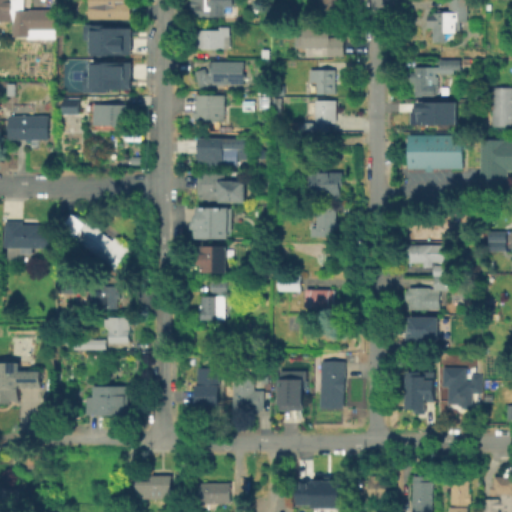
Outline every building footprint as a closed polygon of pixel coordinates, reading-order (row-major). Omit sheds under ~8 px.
[(0,0),(24,0),(24,9),(55,9),(55,29),(30,30),(30,35),(13,36),(12,20),(0,20),(0,0)] [(130,0),(130,18),(100,18),(100,10),(90,10),(90,0),(130,0)] [(226,0),(227,16),(196,16),(196,7),(193,7),(193,0),(226,0)] [(348,0),(348,10),(338,10),(338,12),(319,12),(319,0),(348,0)] [(467,0),(467,20),(461,20),(461,28),(457,29),(457,31),(446,31),(446,41),(433,41),(433,26),(430,26),(430,18),(433,18),(433,11),(449,11),(449,0),(467,0)] [(345,36),(345,55),(328,55),(328,48),(303,48),(303,23),(330,22),(330,36),(345,36)] [(133,28),(133,56),(93,56),(93,40),(87,40),(86,25),(99,25),(99,23),(123,23),(123,28),(133,28)] [(230,26),(230,48),(195,48),(195,29),(221,29),(221,26),(230,26)] [(460,58),(461,68),(454,68),(454,73),(442,73),(442,72),(436,72),(436,76),(439,76),(439,93),(423,94),(423,95),(415,95),(415,80),(411,80),(411,71),(415,71),(415,66),(440,65),(440,59),(460,58)] [(244,61),(244,83),(212,83),(212,61),(244,61)] [(133,62),(133,89),(110,89),(110,92),(87,92),(87,78),(93,78),(93,62),(133,62)] [(336,68),(336,92),(318,93),(317,81),(311,81),(310,69),(336,68)] [(52,69),(52,78),(44,78),(44,69),(52,69)] [(511,125),(493,125),(493,86),(511,86),(511,125)] [(271,93),(271,96),(282,96),(282,113),(274,113),(274,111),(271,111),(271,103),(263,103),(263,94),(271,93)] [(226,121),(198,120),(198,110),(194,110),(194,94),(226,94),(226,121)] [(80,96),(80,113),(65,113),(65,111),(59,111),(59,97),(66,97),(66,96),(80,96)] [(255,99),(255,110),(243,110),(244,99),(255,99)] [(337,99),(338,122),(330,122),(330,131),(299,131),(299,121),(316,121),(315,99),(337,99)] [(415,100),(455,101),(455,123),(417,123),(408,123),(409,111),(415,111),(415,100)] [(130,104),(130,125),(94,125),(95,103),(130,104)] [(48,115),(48,138),(10,138),(10,115),(48,115)] [(463,167),(432,167),(432,171),(425,171),(425,167),(407,167),(407,134),(463,133),(463,167)] [(248,137),(248,166),(200,166),(200,158),(197,158),(197,152),(200,152),(200,137),(248,137)] [(480,139),(511,139),(511,170),(506,170),(506,187),(480,187),(480,139)] [(341,185),(341,194),(309,194),(309,168),(323,168),(323,171),(343,171),(343,185),(341,185)] [(245,181),(245,202),(205,202),(205,193),(198,193),(198,173),(225,173),(225,181),(245,181)] [(229,203),(229,205),(233,205),(233,229),(229,229),(229,234),(224,234),(224,236),(195,236),(196,226),(192,226),(192,217),(196,217),(196,212),(199,212),(199,203),(229,203)] [(337,207),(337,221),(341,221),(341,229),(337,229),(337,236),(312,236),(312,226),(318,226),(318,207),(337,207)] [(75,214),(86,222),(87,221),(91,224),(127,252),(115,267),(79,239),(80,237),(65,226),(75,214)] [(23,221),(23,225),(40,224),(40,228),(52,227),(52,246),(34,247),(34,253),(22,253),(22,257),(8,257),(8,221),(23,221)] [(487,250),(505,250),(505,230),(487,230),(487,250)] [(451,275),(435,275),(434,276),(434,266),(425,266),(424,261),(407,262),(407,244),(451,243),(451,275)] [(227,245),(227,247),(233,247),(233,263),(227,262),(227,272),(201,272),(201,264),(195,264),(196,252),(201,252),(201,245),(227,245)] [(270,258),(270,276),(255,276),(255,258),(270,258)] [(280,289),(280,273),(302,273),(302,289),(280,289)] [(451,275),(453,275),(453,289),(435,288),(435,276),(451,275)] [(80,277),(80,293),(58,293),(59,277),(80,277)] [(222,291),(222,295),(225,295),(225,318),(200,319),(200,305),(202,305),(202,295),(218,295),(218,292),(212,292),(212,280),(228,280),(228,291),(222,291)] [(97,291),(103,291),(102,285),(117,285),(117,291),(120,291),(120,298),(118,298),(118,308),(91,308),(91,285),(97,286),(97,291)] [(431,286),(431,291),(441,291),(441,308),(410,308),(410,299),(407,300),(407,289),(410,289),(410,286),(431,286)] [(336,289),(336,306),(307,305),(307,289),(336,289)] [(129,317),(129,342),(110,342),(111,325),(105,325),(105,319),(110,318),(110,317),(129,317)] [(67,319),(68,329),(60,328),(60,319),(67,319)] [(437,336),(437,339),(412,339),(412,319),(437,319),(437,336)] [(106,339),(106,349),(76,349),(76,340),(106,339)] [(344,391),(344,407),(322,407),(322,360),(345,360),(345,391),(344,391)] [(483,373),(483,393),(473,392),(473,406),(463,406),(463,405),(460,405),(460,402),(449,402),(449,386),(443,386),(443,366),(468,367),(467,380),(471,380),(471,373),(483,373)] [(220,367),(220,368),(224,368),(224,383),(220,384),(220,404),(196,405),(196,384),(199,384),(198,367),(220,367)] [(41,371),(41,387),(21,387),(21,400),(12,400),(12,403),(0,403),(0,376),(21,377),(21,370),(41,371)] [(435,371),(435,399),(425,399),(425,409),(407,409),(407,371),(435,371)] [(265,389),(264,409),(234,409),(234,373),(255,373),(255,374),(262,374),(261,389),(265,389)] [(284,406),(284,375),(304,375),(304,406),(284,406)] [(129,385),(129,414),(89,414),(89,411),(85,411),(85,399),(89,399),(89,385),(129,385)] [(344,479),(345,507),(312,507),(312,503),(296,503),(296,481),(311,480),(311,474),(323,474),(323,480),(328,480),(328,474),(339,474),(339,480),(344,479)] [(382,478),(389,478),(389,498),(369,498),(369,478),(370,478),(370,474),(382,475),(382,478)] [(171,475),(172,496),(139,497),(139,481),(147,480),(147,479),(153,479),(153,475),(171,475)] [(511,511),(511,476),(493,476),(493,486),(490,485),(490,494),(497,494),(497,493),(501,493),(501,503),(496,502),(497,499),(483,499),(482,511),(511,511)] [(470,479),(470,493),(473,493),(473,502),(470,501),(470,511),(459,511),(454,511),(454,508),(452,508),(452,479),(470,479)] [(414,511),(414,480),(434,480),(434,511),(414,511)] [(231,481),(231,502),(200,502),(200,482),(231,481)]
